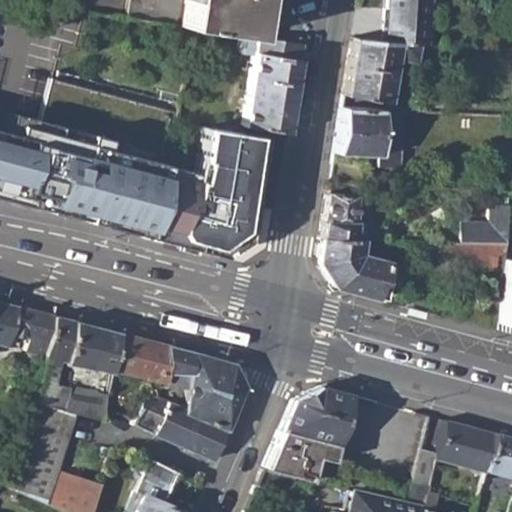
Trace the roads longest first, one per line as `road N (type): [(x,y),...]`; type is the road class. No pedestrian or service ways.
road 1 (tertiary): [(279,321),(331,0)]
road 2 (primary): [(0,247),(279,321)]
road 3 (primary): [(279,321),(511,384)]
road 4 (tertiary): [(211,511),(267,384),(279,321)]
